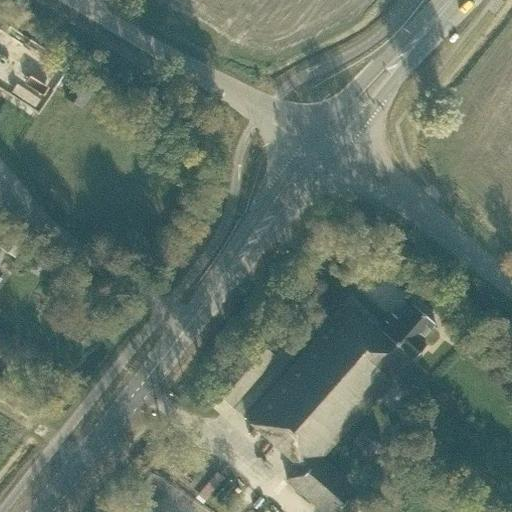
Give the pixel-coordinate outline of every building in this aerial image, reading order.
[(64,97),(79,108),(90,92),(74,81),(64,97)] [(7,236),(0,246),(0,249),(14,258),(22,246),(7,236)] [(347,511),(362,496),(320,459),(389,380),(385,377),(405,354),(411,359),(424,345),(430,345),(437,338),(436,331),(430,326),(432,324),(410,304),(396,320),(393,317),(380,331),(348,303),(245,420),(298,467),(286,481),(321,511),(347,511)] [(231,408),(276,357),(253,337),(208,388),(231,408)] [(414,360),(405,376),(420,385),(429,369),(414,360)]
